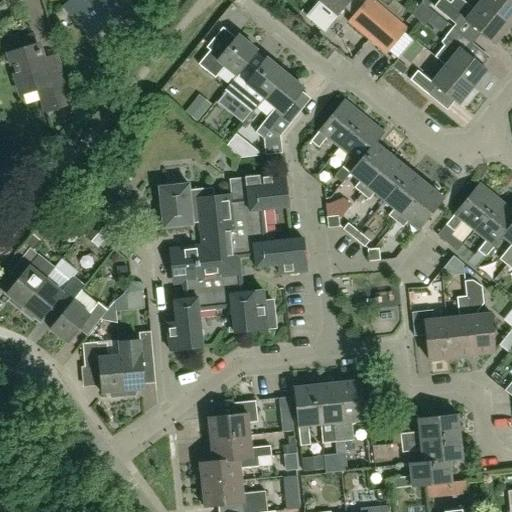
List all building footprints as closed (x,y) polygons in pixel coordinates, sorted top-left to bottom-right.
[(109,0),(108,2),(106,0),(72,0),(66,5),(74,14),(71,17),(90,38),(104,26),(117,41),(142,19),(125,0),(109,0)] [(407,28),(373,0),(368,0),(363,6),(355,0),(322,0),(322,2),(310,16),(310,15),(309,16),(326,31),(327,30),(326,29),(338,15),(346,5),(357,14),(350,22),(387,53),(407,28)] [(511,25),(482,1),(472,13),(457,2),(455,2),(454,3),(453,3),(452,4),(447,0),(441,0),(436,7),(457,24),(463,17),(496,44),(511,25)] [(511,0),(482,0),(482,1),(511,25),(511,0)] [(428,26),(437,14),(426,5),(416,17),(428,26)] [(437,57),(474,87),(488,70),(466,52),(473,43),(455,27),(447,37),(443,42),(445,46),(437,57)] [(238,76),(243,71),(259,50),(240,34),(223,55),(214,48),(200,64),(217,78),(226,67),(238,76)] [(409,78),(420,64),(426,69),(436,56),(417,41),(396,67),(409,78)] [(45,68),(42,59),(37,45),(8,54),(21,95),(37,89),(44,112),(70,104),(58,64),(45,68)] [(460,105),(474,87),(437,57),(436,57),(446,66),(433,82),(419,71),(411,80),(430,95),(438,87),(460,105)] [(265,99),(286,73),(268,58),(252,78),(243,71),(238,76),(226,91),(254,114),(265,99)] [(305,88),(286,73),(265,99),(276,108),(257,132),(265,139),(266,155),(283,153),(281,136),(298,116),(288,108),(305,88)] [(205,124),(215,105),(201,97),(190,116),(205,124)] [(338,147),(363,116),(345,101),(312,142),(320,149),(328,139),(338,147)] [(363,116),(338,147),(351,158),(344,167),(348,171),(381,131),(363,116)] [(385,134),(381,131),(348,171),(361,182),(356,188),(361,192),(390,156),(376,144),(385,134)] [(390,156),(361,192),(370,200),(375,194),(383,201),(408,171),(390,156)] [(314,164),(309,172),(331,184),(335,176),(314,164)] [(408,171),(383,201),(394,210),(389,216),(396,222),(426,186),(408,171)] [(230,332),(234,332),(234,333),(276,328),(273,301),(264,302),(263,291),(243,293),(239,258),(254,256),(256,268),(278,266),(280,275),(306,272),(303,239),(292,241),(265,243),(262,211),(288,208),(285,174),(230,180),(231,195),(213,197),(213,189),(190,192),(189,184),(159,188),(164,228),(193,225),(193,222),(200,222),(202,245),(170,249),(174,284),(183,283),(185,299),(174,300),(177,322),(167,324),(170,350),(204,347),(200,311),(232,308),(232,314),(228,314),(230,332)] [(446,225),(454,232),(463,221),(473,229),(498,199),(480,184),(446,225)] [(426,186),(396,222),(404,228),(409,222),(418,230),(443,200),(426,186)] [(98,195),(97,196),(87,209),(117,234),(129,220),(98,195)] [(511,210),(498,199),(473,229),(487,241),(478,251),(482,255),(511,218),(511,210)] [(340,227),(339,220),(339,215),(327,217),(329,229),(340,227)] [(511,218),(482,255),(485,257),(486,258),(503,237),(511,244),(499,260),(504,264),(511,254),(511,218)] [(343,230),(354,239),(359,232),(349,223),(343,230)] [(445,242),(454,232),(446,225),(437,235),(445,242)] [(359,232),(354,239),(364,248),(370,241),(359,232)] [(30,248),(21,260),(29,267),(7,294),(12,298),(9,301),(21,311),(46,279),(31,266),(39,256),(30,248)] [(368,261),(380,259),(379,248),(367,249),(368,261)] [(476,267),(485,257),(482,255),(478,251),(469,261),(476,267)] [(463,264),(453,256),(444,268),(452,275),(464,274),(463,264)] [(46,279),(21,311),(33,320),(35,317),(40,321),(52,308),(61,315),(82,290),(72,282),(63,293),(46,279)] [(466,297),(472,356),(494,353),(490,314),(477,315),(477,311),(483,304),(482,287),(473,280),(464,281),(466,297)] [(145,290),(126,296),(132,314),(151,308),(145,290)] [(446,318),(450,358),(472,356),(466,297),(457,298),(459,316),(446,318)] [(67,343),(79,330),(90,315),(73,301),(50,330),(67,343)] [(428,360),(450,358),(446,318),(434,320),(433,311),(411,313),(414,336),(426,336),(428,360)] [(144,390),(144,385),(142,363),(154,362),(151,332),(139,333),(140,340),(118,342),(119,355),(123,398),(136,396),(138,390),(144,390)] [(99,367),(102,393),(109,393),(112,399),(123,398),(119,355),(99,357),(98,343),(83,344),(85,368),(99,367)] [(338,383),(344,442),(353,441),(351,422),(364,421),(360,380),(338,383)] [(316,385),(321,425),(333,424),(335,443),(344,442),(338,383),(316,385)] [(309,427),(321,425),(316,385),(294,388),(300,447),(311,445),(309,427)] [(208,418),(210,440),(251,435),(250,424),(258,423),(256,400),(231,403),(233,416),(208,418)] [(285,400),(285,427),(293,427),(294,400),(285,400)] [(402,444),(460,437),(458,415),(417,419),(419,433),(401,435),(402,444)] [(259,458),(272,457),(271,446),(252,448),(251,435),(210,440),(213,461),(213,463),(259,458)] [(410,465),(462,458),(460,437),(402,444),(402,453),(421,451),(422,462),(410,464),(410,465)] [(401,446),(378,447),(379,459),(401,458),(401,446)] [(324,459),(325,472),(325,473),(346,472),(345,457),(324,459)] [(203,486),(242,481),(241,469),(260,467),(259,458),(213,463),(213,461),(200,463),(203,486)] [(325,472),(324,459),(324,458),(301,460),(302,474),(325,472)] [(426,486),(452,483),(449,461),(462,459),(462,458),(410,465),(411,477),(391,479),(392,489),(426,486)] [(243,494),(242,481),(203,486),(205,508),(243,504),(243,511),(257,511),(268,511),(266,492),(243,494)] [(464,481),(452,483),(426,486),(428,499),(466,494),(464,481)] [(36,511),(29,503),(18,511),(36,511)]
